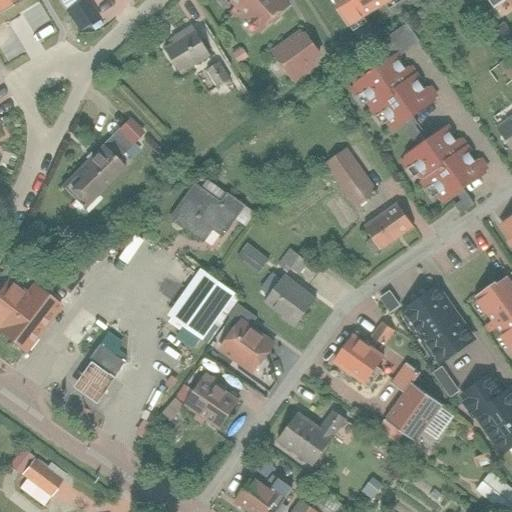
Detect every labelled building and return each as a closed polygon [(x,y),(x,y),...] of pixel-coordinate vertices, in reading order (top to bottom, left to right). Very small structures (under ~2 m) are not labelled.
[(78,0),(62,0),(55,5),(68,27),(88,16),(78,0)] [(215,0),(245,29),(273,0),(215,0)] [(319,0),(330,19),(365,0),(319,0)] [(147,41),(161,67),(193,49),(178,23),(147,41)] [(251,44),(272,77),(304,55),(283,23),(251,44)] [(382,57),(377,50),(368,57),(333,81),(338,87),(343,83),(354,99),(352,101),(356,107),(361,103),(374,121),(412,95),(396,71),(393,72),(382,57)] [(203,57),(188,65),(197,83),(212,75),(203,57)] [(511,102),(510,99),(477,123),(499,152),(511,142),(511,102)] [(119,137),(104,122),(88,139),(102,153),(119,137)] [(444,145),(428,123),(388,150),(384,153),(388,160),(394,156),(405,173),(403,174),(407,179),(413,175),(425,193),(464,167),(447,143),(444,145)] [(86,140),(46,178),(70,202),(109,165),(86,140)] [(358,187),(327,146),(305,162),(335,203),(358,187)] [(208,187),(202,197),(175,179),(151,214),(185,238),(194,225),(205,232),(227,201),(208,187)] [(394,223),(379,201),(346,223),(360,245),(394,223)] [(511,205),(510,202),(482,220),(502,252),(511,246),(511,205)] [(252,254),(228,236),(218,250),(241,268),(252,254)] [(290,255),(271,243),(262,256),(281,269),(290,255)] [(40,278),(53,288),(75,260),(62,250),(40,278)] [(214,286),(183,266),(150,312),(182,332),(214,286)] [(300,295),(264,270),(244,299),(279,324),(300,295)] [(511,304),(488,271),(456,292),(496,345),(511,332),(511,304)] [(0,338),(8,345),(45,299),(15,275),(7,285),(0,279),(0,338)] [(387,304),(406,331),(437,310),(419,283),(387,304)] [(258,336),(224,310),(199,343),(234,368),(258,336)] [(406,331),(423,356),(454,334),(437,310),(406,331)] [(381,349),(393,335),(373,317),(361,330),(381,349)] [(367,350),(336,330),(318,358),(349,378),(367,350)] [(98,373),(109,357),(90,344),(83,339),(72,355),(98,373)] [(55,383),(79,400),(98,373),(74,356),(55,383)] [(401,367),(387,357),(373,377),(387,387),(392,379),(401,367)] [(185,368),(165,399),(204,424),(224,393),(185,368)] [(398,436),(423,402),(392,379),(387,387),(367,413),(398,436)] [(511,428),(511,413),(490,384),(480,391),(458,407),(486,447),(511,428)] [(310,404),(299,420),(278,405),(258,434),(295,459),(315,430),(325,414),(310,404)] [(17,449),(5,441),(0,449),(0,465),(4,468),(17,449)] [(48,473),(18,453),(7,470),(37,489),(48,473)] [(489,505),(504,488),(474,462),(460,480),(489,505)] [(244,511),(260,488),(232,470),(214,497),(236,511),(244,511)] [(307,511),(281,493),(266,511),(307,511)]
